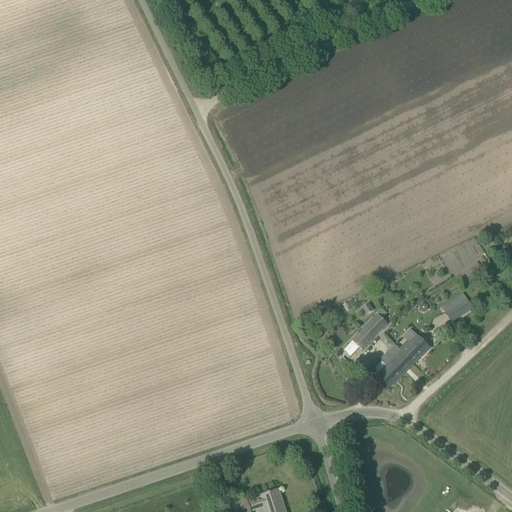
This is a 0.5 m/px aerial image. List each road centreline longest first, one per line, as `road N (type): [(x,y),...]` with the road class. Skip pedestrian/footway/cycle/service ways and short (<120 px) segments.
road 1 (unclassified): [(316,424),(249,225),(198,113)]
road 2 (unclassified): [(88,511),(316,424)]
road 3 (unclassified): [(511,501),(406,420),(316,424)]
road 4 (unclassified): [(198,113),(354,35)]
road 5 (track): [(406,420),(511,318)]
road 6 (unclassified): [(198,113),(141,0)]
